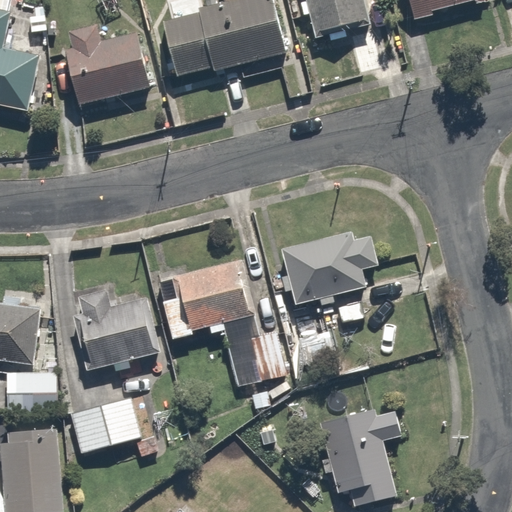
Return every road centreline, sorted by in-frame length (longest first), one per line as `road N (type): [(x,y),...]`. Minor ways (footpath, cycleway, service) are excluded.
road 1 (residential): [(0,204),(159,184),(433,118)]
road 2 (residential): [(433,118),(496,398),(494,466),(480,511)]
